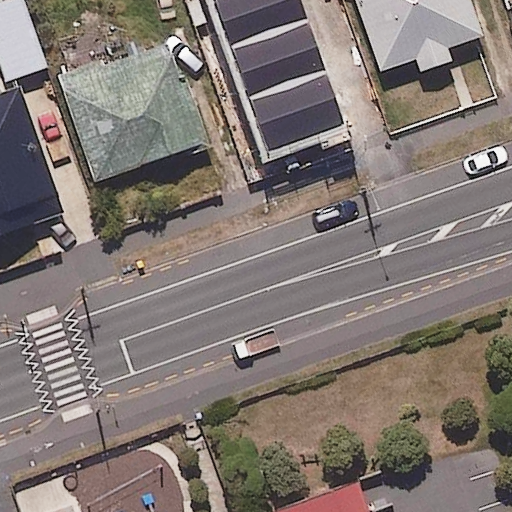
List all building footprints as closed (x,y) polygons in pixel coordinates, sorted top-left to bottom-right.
[(49,61),(27,0),(0,0),(0,46),(10,75),(49,61)] [(189,0),(226,107),(329,72),(304,0),(189,0)] [(476,31),(464,0),(354,0),(376,65),(412,53),(416,66),(446,56),(441,43),(476,31)] [(204,137),(170,36),(63,73),(97,173),(204,137)] [(0,88),(0,228),(65,206),(21,81),(0,88)] [(362,511),(347,469),(267,497),(272,511),(362,511)]
